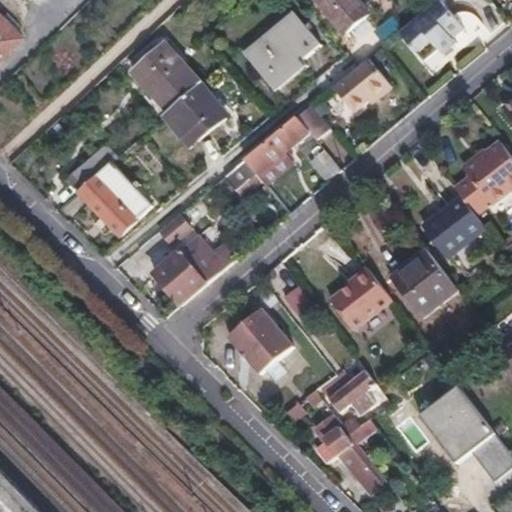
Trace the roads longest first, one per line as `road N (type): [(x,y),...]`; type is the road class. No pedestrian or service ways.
road 1 (residential): [(159,344),(511,40)]
road 2 (residential): [(159,344),(329,511)]
road 3 (residential): [(159,344),(0,181)]
